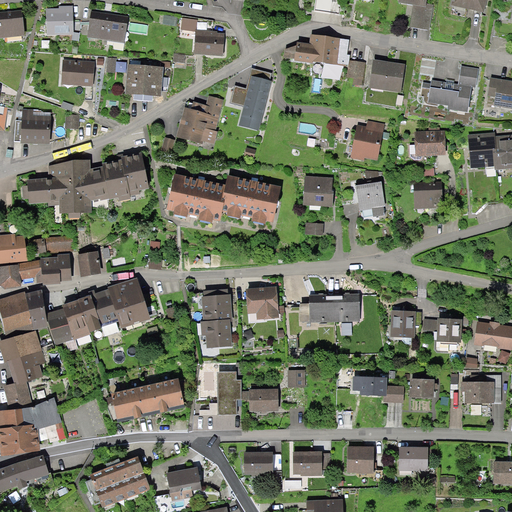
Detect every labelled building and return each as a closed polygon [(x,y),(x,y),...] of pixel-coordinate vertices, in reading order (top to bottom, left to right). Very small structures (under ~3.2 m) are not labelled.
[(337,0),(316,0),(315,10),(338,13),(340,0),(337,0)] [(398,0),(399,2),(413,5),(409,27),(429,30),(434,5),(427,3),(427,0),(398,0)] [(486,0),(452,0),(451,5),(484,12),(486,0)] [(59,8),(46,9),(47,35),(74,34),(73,6),(59,6),(59,8)] [(22,10),(0,12),(0,37),(25,35),(22,10)] [(128,16),(91,11),(87,37),(124,43),(128,16)] [(178,17),(164,15),(163,24),(177,26),(178,17)] [(198,19),(182,18),(181,30),(196,31),(196,30),(197,30),(198,19)] [(197,30),(196,30),(196,31),(194,54),(223,56),(225,33),(217,33),(218,31),(197,30)] [(313,61),(346,66),(346,64),(349,65),(349,60),(350,55),(347,55),(349,40),(310,34),(310,43),(297,42),(296,46),(295,59),(294,60),(313,63),(313,61)] [(295,59),(296,46),(285,49),(284,58),(295,59)] [(174,53),(173,61),(184,62),(185,54),(174,53)] [(107,57),(106,72),(115,73),(116,58),(107,57)] [(95,62),(63,59),(61,84),(93,86),(95,62)] [(406,63),(374,59),(369,88),(402,92),(406,63)] [(366,63),(349,60),(349,65),(347,77),(354,78),(362,79),(364,80),(366,63)] [(161,66),(127,64),(125,94),(161,96),(162,86),(163,77),(164,67),(161,66)] [(462,66),(458,84),(471,87),(476,87),(479,68),(462,66)] [(272,73),(252,68),(246,88),(235,85),(230,103),(243,106),(239,125),(258,130),(272,81),(270,80),(272,73)] [(511,80),(490,77),(487,96),(495,97),(494,105),(511,108),(511,80)] [(468,112),(471,87),(458,84),(454,84),(447,82),(432,80),(428,103),(448,106),(448,109),(468,112)] [(191,109),(185,107),(176,137),(203,144),(204,141),(214,144),(218,131),(216,131),(224,100),(209,96),(206,105),(193,101),(191,109)] [(73,105),(63,101),(61,107),(71,111),(73,105)] [(21,141),(21,143),(50,144),(51,116),(33,115),(33,112),(33,109),(23,109),(22,121),(21,141)] [(66,114),(65,128),(79,129),(80,115),(66,114)] [(367,126),(357,124),(350,158),(365,160),(365,158),(378,160),(382,138),(383,131),(385,124),(368,120),(367,126)] [(429,130),(415,131),(415,156),(446,155),(445,130),(440,130),(439,127),(429,127),(429,130)] [(497,151),(495,136),(495,133),(468,135),(471,168),(494,166),(493,151),(497,151)] [(511,135),(495,136),(497,151),(493,151),(494,166),(495,170),(511,168),(511,135)] [(175,140),(165,137),(161,151),(170,154),(175,140)] [(246,147),(244,155),(254,158),(257,150),(246,147)] [(102,163),(103,166),(109,199),(119,197),(120,201),(131,199),(130,196),(140,194),(139,190),(149,188),(142,152),(121,156),(122,159),(102,163)] [(49,177),(28,179),(28,185),(29,199),(29,203),(49,202),(49,206),(59,205),(59,213),(69,213),(69,218),(80,218),(80,213),(92,212),(92,200),(100,199),(101,200),(109,199),(103,166),(90,169),(90,159),(72,160),(49,166),(49,177)] [(434,176),(434,168),(422,168),(422,176),(434,176)] [(367,183),(379,182),(378,171),(365,170),(367,183)] [(222,197),(225,184),(174,173),(166,209),(174,211),(173,213),(187,217),(188,214),(198,216),(198,219),(212,222),(213,220),(220,221),(222,211),(225,198),(222,197)] [(227,175),(225,184),(222,197),(225,198),(222,211),(227,212),(226,215),(241,218),(241,215),(251,217),(251,220),(265,223),(266,220),(273,222),(281,186),(227,175)] [(333,177),(305,176),(303,205),(333,207),(334,191),(332,191),(333,177)] [(367,183),(356,185),(360,211),(372,209),(373,217),(385,215),(384,206),(385,206),(382,181),(379,182),(367,183)] [(442,181),(414,182),(415,209),(443,208),(442,181)] [(324,223),(306,222),(305,234),(323,235),(324,223)] [(0,263),(28,261),(27,256),(26,241),(25,235),(15,236),(15,234),(0,234),(0,263)] [(44,238),(26,241),(27,256),(47,253),(74,251),(73,235),(44,238)] [(161,242),(151,241),(150,250),(160,251),(161,242)] [(109,247),(102,248),(104,259),(111,258),(109,247)] [(99,251),(78,254),(81,277),(102,273),(99,251)] [(41,258),(41,259),(43,283),(43,285),(61,284),(60,281),(72,280),(70,254),(57,254),(58,257),(41,258)] [(19,263),(19,265),(21,280),(36,277),(37,283),(43,283),(41,259),(19,263)] [(162,260),(150,259),(149,269),(161,270),(162,260)] [(19,265),(0,266),(0,285),(1,286),(5,289),(22,287),(21,280),(19,265)] [(151,319),(137,277),(108,287),(108,289),(119,321),(121,328),(151,319)] [(277,286),(246,289),(248,314),(257,313),(257,319),(279,318),(277,286)] [(25,291),(0,298),(0,312),(7,338),(36,330),(36,329),(50,326),(46,313),(42,289),(25,293),(25,291)] [(78,299),(78,300),(90,332),(101,328),(101,327),(119,321),(108,289),(96,293),(95,289),(89,291),(90,295),(78,299)] [(204,296),(202,296),(204,321),(230,319),(231,322),(233,322),(231,294),(228,295),(228,289),(203,291),(204,296)] [(359,293),(334,294),(335,322),(360,321),(359,293)] [(310,322),(335,322),(334,294),(309,295),(310,303),(310,322)] [(90,332),(78,300),(62,304),(64,308),(46,313),(50,326),(56,344),(74,339),(74,340),(91,334),(90,332)] [(300,322),(310,322),(310,303),(300,303),(300,322)] [(416,311),(391,310),(390,337),(403,337),(412,337),(415,338),(416,311)] [(438,318),(438,320),(437,331),(437,341),(461,343),(462,319),(438,318)] [(231,322),(230,319),(204,321),(201,321),(202,335),(206,335),(207,348),(233,345),(231,322)] [(423,330),(437,331),(438,320),(424,319),(423,330)] [(477,321),(474,345),(484,346),(484,345),(498,346),(498,348),(511,350),(511,326),(500,324),(500,323),(490,321),(490,323),(477,321)] [(352,323),(342,323),(342,335),(352,335),(352,323)] [(254,337),(251,329),(243,333),(247,340),(254,337)] [(36,330),(7,338),(0,340),(0,347),(5,362),(8,361),(15,382),(4,385),(9,410),(33,406),(26,381),(43,376),(39,364),(46,363),(36,330)] [(502,350),(498,360),(506,364),(511,353),(502,350)] [(467,357),(467,368),(477,368),(478,358),(467,357)] [(306,370),(288,370),(288,388),(306,387),(306,370)] [(236,371),(217,372),(218,415),(237,414),(237,400),(242,400),(242,391),(242,379),(237,379),(237,371),(236,371)] [(487,375),(487,382),(495,382),(495,388),(501,388),(501,375),(487,375)] [(387,378),(353,376),(353,390),(360,390),(360,394),(384,396),(386,396),(387,385),(387,378)] [(179,378),(111,393),(118,422),(185,407),(179,378)] [(434,379),(410,378),(410,397),(434,398),(434,388),(434,383),(434,379)] [(495,402),(495,388),(495,382),(487,382),(461,382),(461,392),(465,392),(465,403),(494,403),(494,402),(495,402)] [(404,386),(387,385),(386,396),(384,396),(383,402),(404,403),(404,386)] [(279,388),(249,389),(249,391),(250,400),(250,411),(279,411),(279,388)] [(9,410),(0,410),(0,445),(1,455),(40,451),(38,429),(62,422),(54,397),(33,406),(9,410)] [(374,446),(347,446),(347,472),(357,473),(374,474),(374,468),(374,463),(374,446)] [(428,447),(399,447),(399,471),(428,471),(428,447)] [(322,451),(293,452),(293,475),(301,474),(301,476),(322,476),(322,475),(322,470),(322,453),(322,451)] [(273,452),(244,452),(244,475),(252,475),(252,476),(273,476),(273,470),(273,454),(273,452)] [(331,470),(331,453),(322,453),(322,470),(331,470)] [(281,454),(273,454),(273,470),(282,470),(281,454)] [(16,463),(0,469),(0,492),(17,485),(19,489),(28,486),(26,481),(49,474),(43,455),(16,463)] [(138,456),(125,461),(139,494),(151,489),(138,456)] [(105,463),(107,468),(113,465),(121,463),(119,458),(105,463)] [(139,494),(125,461),(121,463),(113,465),(127,499),(139,494)] [(511,461),(494,461),(493,484),(511,484),(511,461)] [(127,499),(113,465),(107,468),(102,470),(115,503),(127,499)] [(198,467),(167,473),(172,501),(193,497),(192,491),(202,489),(198,467)] [(115,503),(102,470),(90,474),(92,479),(101,503),(103,508),(115,503)] [(101,503),(92,479),(86,482),(95,505),(101,503)] [(301,488),(301,480),(285,480),(285,488),(301,488)] [(331,499),(306,500),(306,511),(343,511),(343,499),(338,499),(331,499)]
